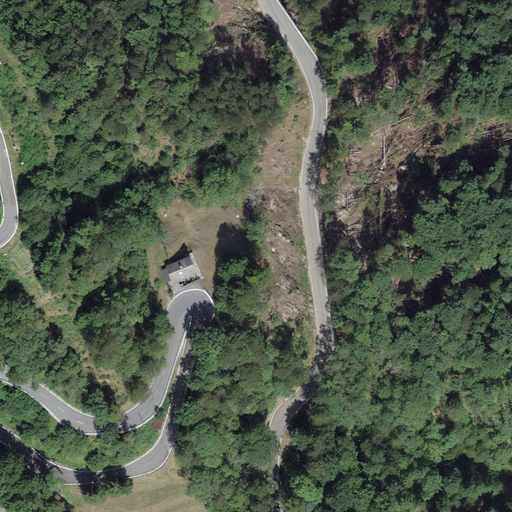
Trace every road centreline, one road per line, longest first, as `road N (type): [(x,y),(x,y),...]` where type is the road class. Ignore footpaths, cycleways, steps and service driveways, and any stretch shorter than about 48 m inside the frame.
road 1 (tertiary): [(0,434),(71,476),(152,462),(166,441),(204,314),(198,299),(183,304),(150,404),(118,424),(78,422),(0,369)]
road 2 (tertiary): [(266,0),(317,94),(307,189),(324,334),(321,365),(274,430),(273,511)]
